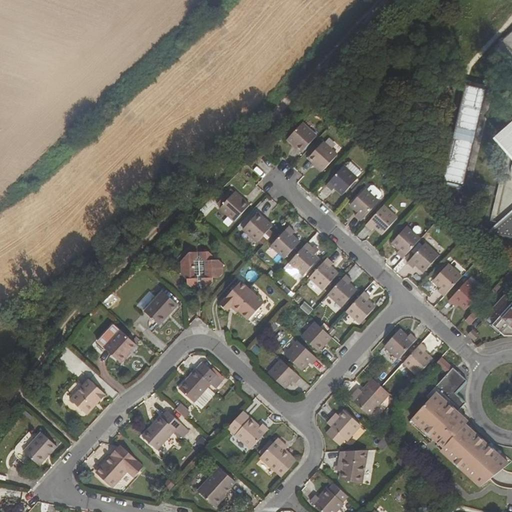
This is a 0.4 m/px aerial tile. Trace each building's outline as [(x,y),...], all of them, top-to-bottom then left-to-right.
[(511,82),(511,44),(493,62),(511,82)] [(511,121),(488,219),(490,220),(495,220),(510,157),(511,158),(511,159),(511,162),(510,166),(510,171),(511,176),(511,209),(494,225),(485,233),(511,237),(511,121)] [(315,136),(301,122),(287,139),(301,152),(315,136)] [(336,154),(322,141),(307,158),(321,170),(336,154)] [(490,220),(494,225),(511,209),(511,176),(510,171),(510,166),(511,162),(511,159),(511,158),(510,157),(495,220),(490,220)] [(356,178),(342,166),(325,185),(330,190),(333,186),(342,194),(356,178)] [(377,200),(364,189),(349,204),(357,212),(355,215),(360,219),(377,200)] [(248,204),(234,192),(220,207),(234,220),(248,204)] [(381,205),(364,224),(370,229),(372,225),(381,234),(395,217),(381,205)] [(271,225),(256,212),(242,228),(257,241),(271,225)] [(293,231),(287,226),(270,245),(284,257),(298,241),(290,234),(293,231)] [(396,253),(401,257),(418,238),(405,226),(391,242),(399,250),(396,253)] [(311,247),(305,242),(288,261),(302,274),(316,258),(308,250),(311,247)] [(437,255),(423,242),(406,262),(412,267),(415,264),(423,271),(437,255)] [(198,254),(198,250),(190,251),(180,260),(181,273),(187,278),(186,281),(192,286),(197,286),(197,277),(193,277),(193,259),(198,254)] [(201,250),(198,250),(198,254),(193,259),(193,277),(197,277),(197,286),(202,286),(202,277),(206,277),(207,259),(201,254),(201,250)] [(209,250),(201,250),(201,254),(207,259),(206,277),(202,277),(202,286),(208,286),(212,281),(213,276),(218,276),(223,272),(223,262),(219,258),(214,259),(214,255),(209,250)] [(332,262),(326,256),(308,276),(322,289),(337,273),(329,265),(332,262)] [(442,295),(460,276),(447,264),(432,280),(440,287),(437,290),(442,295)] [(350,279),(344,273),(326,293),(340,306),(355,290),(347,282),(350,279)] [(240,280),(219,303),(226,310),(231,304),(246,318),(262,300),(240,280)] [(479,293),(465,281),(447,300),(453,305),(455,302),(464,309),(479,293)] [(175,303),(159,288),(140,308),(156,323),(175,303)] [(369,296),(362,290),(345,309),(359,323),(374,307),(366,299),(369,296)] [(511,299),(504,293),(483,316),(503,334),(511,334),(511,299)] [(299,306),(309,314),(314,308),(304,300),(299,306)] [(479,313),(473,308),(463,319),(469,324),(479,313)] [(317,350),(330,336),(325,331),(314,321),(301,335),(317,350)] [(133,343),(111,322),(95,340),(118,361),(124,355),(123,354),(133,343)] [(407,336),(398,329),(384,345),(398,357),(415,338),(410,333),(407,336)] [(477,335),(471,329),(467,333),(473,339),(477,335)] [(311,363),(316,358),(297,340),(284,354),(301,369),(308,361),(311,363)] [(425,347),(419,342),(402,361),(416,374),(431,358),(422,351),(425,347)] [(479,486),(504,458),(463,422),(455,431),(450,427),(461,414),(456,410),(464,400),(455,391),(466,378),(441,355),(436,361),(447,371),(426,395),(428,398),(410,418),(433,438),(440,429),(445,433),(437,442),(442,446),(439,449),(479,486)] [(294,382),(299,377),(280,359),(268,372),(284,387),(291,380),(294,382)] [(216,375),(201,361),(178,387),(192,400),(206,385),(216,375)] [(102,393),(86,378),(69,398),(83,411),(93,399),(95,401),(102,393)] [(368,414),(388,393),(380,386),(373,379),(357,395),(354,392),(349,397),(368,414)] [(213,391),(206,385),(192,400),(199,407),(213,391)] [(189,430),(166,410),(159,417),(157,415),(139,436),(154,449),(171,430),(181,438),(189,430)] [(259,426),(241,410),(227,426),(250,447),(267,428),(262,423),(259,426)] [(359,424),(343,410),(334,419),(331,416),(326,421),(331,426),(325,432),(338,443),(343,437),(345,439),(359,424)] [(455,431),(463,422),(466,419),(461,414),(450,427),(455,431)] [(440,429),(433,438),(437,442),(445,433),(440,429)] [(39,431),(22,450),(39,465),(56,445),(39,431)] [(283,441),(277,436),(259,456),(275,470),(290,453),(280,445),(283,441)] [(386,449),(390,442),(382,438),(378,445),(386,449)] [(104,468),(99,473),(113,486),(128,469),(137,477),(147,467),(123,446),(113,456),(111,454),(101,465),(104,468)] [(366,448),(339,450),(336,464),(341,465),(339,478),(360,482),(366,448)] [(96,471),(99,473),(104,468),(101,465),(96,471)] [(231,480),(215,465),(193,489),(212,505),(219,497),(218,495),(231,480)] [(324,511),(333,511),(348,496),(332,481),(319,496),(315,492),(310,498),(324,511)]
